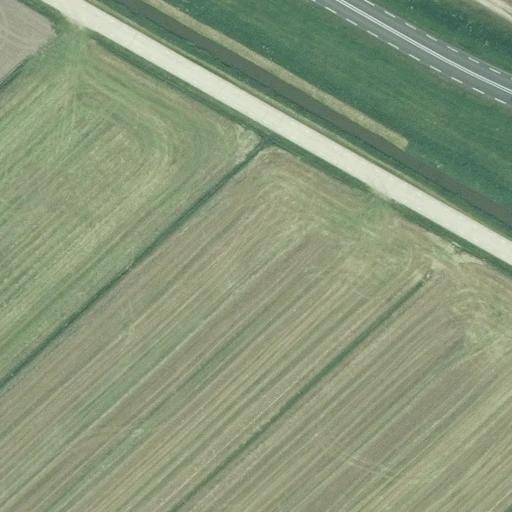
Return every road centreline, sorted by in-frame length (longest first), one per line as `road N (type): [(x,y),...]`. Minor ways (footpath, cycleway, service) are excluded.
road 1 (unclassified): [(511,257),(56,0)]
road 2 (primary): [(511,94),(335,0)]
